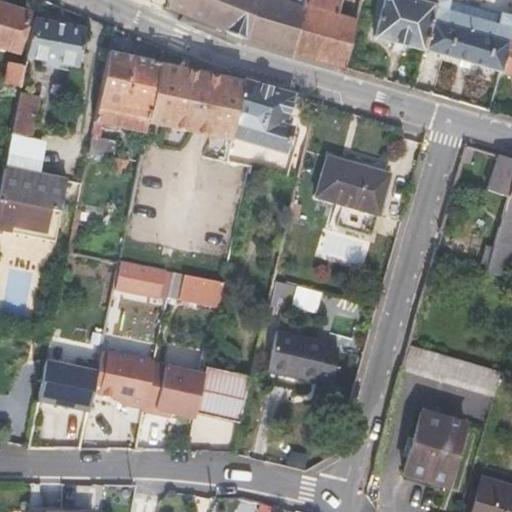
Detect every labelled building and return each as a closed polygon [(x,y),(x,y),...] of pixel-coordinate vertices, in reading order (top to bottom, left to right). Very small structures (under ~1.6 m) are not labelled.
[(166,0),(165,10),(245,41),(292,54),(304,0),(286,0),(286,1),(280,0),(166,0)] [(337,17),(340,0),(304,0),(292,54),(343,69),(356,21),(337,17)] [(383,0),(374,36),(422,49),(435,0),(421,0),(420,3),(410,0),(383,0)] [(449,1),(449,0),(435,0),(422,49),(456,59),(500,71),(510,31),(511,21),(511,0),(504,0),(501,15),(494,39),(443,25),(449,1)] [(501,15),(449,1),(443,25),(494,39),(501,15)] [(0,3),(0,45),(17,50),(28,12),(0,3)] [(79,66),(86,28),(35,17),(27,55),(79,66)] [(511,31),(510,31),(500,71),(501,71),(511,74),(511,31)] [(109,52),(95,120),(146,130),(148,122),(160,63),(109,52)] [(10,62),(5,82),(21,85),(25,65),(10,62)] [(160,63),(148,122),(193,131),(231,139),(231,136),(243,80),(242,80),(206,72),(201,71),(160,63)] [(291,128),(284,126),(293,95),(243,80),(231,136),(285,151),(291,128)] [(40,96),(20,91),(11,133),(32,137),(40,96)] [(32,137),(11,133),(4,166),(37,173),(43,140),(32,137)] [(476,156),(471,154),(473,147),(465,145),(457,174),(469,178),(476,156)] [(499,274),(511,230),(511,157),(499,154),(489,189),(510,195),(487,271),(499,274)] [(309,219),(369,238),(388,174),(328,156),(309,219)] [(67,180),(37,173),(4,166),(0,187),(0,229),(47,239),(57,231),(67,180)] [(171,272),(119,262),(114,289),(166,299),(171,272)] [(224,283),(171,272),(166,299),(218,310),(224,283)] [(292,307),(318,310),(321,289),(295,285),(292,307)] [(317,379),(330,382),(338,348),(326,345),(326,343),(278,331),(269,367),(300,375),(299,377),(316,382),(317,379)] [(405,352),(401,368),(495,395),(502,371),(408,344),(405,352)] [(153,359),(101,349),(97,370),(93,392),(123,398),(127,399),(127,404),(142,407),(152,361),(153,359)] [(97,370),(46,359),(38,398),(89,409),(93,392),(97,370)] [(142,407),(142,409),(154,412),(165,364),(152,361),(142,407)] [(204,372),(165,364),(154,412),(170,415),(171,410),(194,416),(195,412),(204,372)] [(252,376),(206,365),(204,372),(195,412),(241,422),(252,376)] [(421,411),(404,473),(447,485),(464,423),(421,411)] [(511,511),(511,486),(483,478),(472,511),(511,511)]
